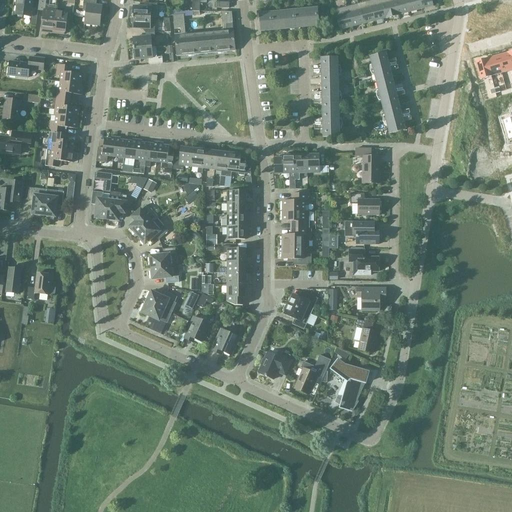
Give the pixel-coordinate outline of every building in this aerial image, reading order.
[(32,0),(37,0),(39,0),(38,0),(16,0),(15,5),(16,5),(15,15),(30,17),(32,0)] [(99,26),(102,6),(96,6),(96,0),(83,0),(82,11),(85,11),(83,24),(99,26)] [(386,18),(380,0),(373,0),(369,1),(374,21),(386,18)] [(397,15),(393,0),(380,0),(386,18),(397,15)] [(393,0),(397,15),(409,12),(405,0),(393,0)] [(420,9),(418,0),(405,0),(409,12),(420,9)] [(418,0),(420,9),(432,6),(430,0),(418,0)] [(374,21),(369,1),(357,4),(362,24),(374,21)] [(133,7),(132,17),(150,18),(150,13),(156,13),(156,4),(145,3),(145,7),(133,7)] [(362,24),(357,4),(346,7),(351,27),(362,24)] [(53,31),(55,11),(56,6),(48,5),(48,10),(43,10),(41,30),(53,31)] [(351,27),(346,7),(334,10),(339,30),(351,27)] [(318,26),(317,9),(306,10),(294,11),(281,12),(269,13),(258,15),(260,32),(271,31),(283,29),(295,28),(308,27),(318,26)] [(67,13),(55,11),(53,31),(65,33),(67,13)] [(176,56),(206,53),(235,51),(231,13),(220,12),(222,31),(204,33),(185,35),(183,15),(173,16),(174,30),(180,29),(181,35),(174,36),(176,56)] [(155,18),(150,18),(132,17),(132,28),(142,29),(145,33),(154,33),(155,18)] [(132,38),(133,49),(151,47),(150,36),(132,38)] [(151,47),(133,49),(134,60),(147,59),(148,65),(162,63),(161,57),(156,58),(155,47),(151,47)] [(387,61),(387,60),(385,53),(370,57),(373,70),(388,66),(388,65),(395,63),(396,61),(395,59),(387,61)] [(507,54),(496,57),(501,74),(511,71),(507,54)] [(496,57),(486,60),(491,77),(501,74),(496,57)] [(42,70),(44,59),(29,58),(28,64),(9,62),(7,76),(27,78),(28,69),(42,70)] [(337,71),(337,64),(337,58),(321,58),(321,66),(312,66),(312,70),(313,71),(321,71),(337,71)] [(486,60),(475,63),(480,80),(491,77),(486,60)] [(60,76),(60,82),(80,85),(82,74),(69,73),(70,67),(57,65),(56,76),(60,76)] [(391,78),(390,74),(390,71),(398,69),(397,65),(396,65),(389,67),(388,66),(373,70),(376,82),(391,78)] [(337,84),(337,78),(337,71),(321,71),(321,73),(313,73),(313,74),(313,77),(321,77),(321,85),(337,84)] [(403,87),(402,86),(402,84),(393,86),(391,78),(376,82),(379,95),(395,91),(395,90),(402,89),(403,87)] [(82,85),(80,85),(60,82),(59,89),(54,88),(53,99),(65,100),(66,94),(80,95),(82,85)] [(338,98),(337,84),(321,85),(321,92),(313,93),(313,96),(314,97),(321,97),(322,98),(338,98)] [(405,95),(404,93),(404,91),(402,91),(395,92),(395,91),(379,95),(383,109),(398,106),(396,97),(405,95)] [(40,104),(41,97),(24,94),(23,102),(40,104)] [(338,111),(338,104),(338,98),(322,98),(322,99),(314,99),(313,100),(313,104),(322,104),(322,111),(338,111)] [(64,107),(65,100),(53,99),(51,110),(56,110),(55,116),(76,118),(78,108),(64,107)] [(18,121),(20,102),(5,100),(2,119),(18,121)] [(386,121),(401,117),(401,116),(409,114),(409,113),(408,110),(400,112),(398,106),(383,109),(386,121)] [(338,124),(338,117),(338,111),(322,111),(322,119),(314,119),(314,123),(315,124),(322,124),(338,124)] [(78,119),(76,118),(55,116),(55,122),(50,122),(49,132),(61,134),(62,127),(76,129),(78,119)] [(405,130),(403,123),(403,122),(411,120),(410,117),(409,116),(402,118),(401,117),(386,121),(389,134),(405,130)] [(339,137),(338,131),(338,124),(322,124),(322,125),(315,126),(314,126),(314,130),(322,130),(323,138),(339,137)] [(30,144),(31,134),(16,132),(15,139),(0,137),(0,152),(19,155),(21,143),(30,144)] [(61,134),(49,132),(47,143),(52,144),(51,149),(72,152),(73,142),(66,141),(67,135),(61,134)] [(113,157),(115,138),(111,137),(110,139),(104,139),(103,148),(98,148),(96,162),(106,163),(107,157),(113,157)] [(125,159),(126,141),(120,140),(120,138),(115,138),(113,157),(119,158),(118,164),(123,164),(123,159),(125,159)] [(135,160),(137,140),(133,140),(132,142),(126,141),(125,159),(135,160)] [(145,161),(147,144),(141,143),(142,141),(137,140),(135,160),(140,161),(139,166),(144,167),(145,161)] [(156,162),(158,143),(154,142),(154,145),(147,144),(145,161),(144,167),(149,168),(150,162),(156,162)] [(163,143),(158,143),(156,162),(161,163),(161,169),(164,169),(163,173),(171,174),(172,169),(173,156),(168,155),(169,147),(163,146),(163,143)] [(202,174),(202,168),(205,151),(204,151),(204,148),(199,147),(198,150),(192,149),(190,167),(197,167),(197,174),(202,174)] [(190,167),(192,149),(180,148),(179,157),(174,156),(172,169),(183,171),(183,166),(190,167)] [(379,157),(371,157),(371,148),(355,148),(354,157),(362,157),(362,184),(379,184),(379,157)] [(73,152),(72,152),(51,149),(50,156),(46,155),(45,166),(57,168),(58,161),(72,163),(73,152)] [(215,170),(217,152),(205,151),(202,168),(215,170)] [(229,154),(227,171),(226,177),(230,177),(231,172),(238,173),(238,175),(244,176),(244,174),(250,175),(248,162),(246,162),(246,157),(241,156),(241,155),(235,155),(236,152),(230,151),(229,154)] [(226,177),(229,154),(217,152),(215,170),(221,170),(221,176),(226,177)] [(295,173),(294,156),(293,153),(287,153),(287,156),(282,156),(282,158),(273,158),(274,174),(295,173)] [(318,155),(306,156),(307,173),(319,173),(328,173),(328,166),(319,166),(318,155)] [(307,173),(306,156),(294,156),(295,173),(307,173)] [(111,180),(112,174),(95,172),(94,178),(111,180)] [(137,183),(130,196),(137,200),(143,190),(149,179),(143,178),(132,177),(132,183),(137,183)] [(157,184),(149,179),(143,190),(151,194),(157,184)] [(21,197),(22,183),(8,181),(7,184),(5,184),(2,187),(1,189),(0,189),(0,209),(11,211),(12,204),(20,205),(21,197)] [(43,215),(45,197),(46,190),(29,188),(29,191),(26,191),(25,200),(33,201),(32,214),(43,215)] [(46,190),(45,197),(43,215),(54,217),(56,204),(62,205),(63,192),(52,191),(46,190)] [(214,191),(206,190),(206,202),(214,202),(214,191)] [(227,191),(227,203),(245,203),(245,191),(227,191)] [(106,219),(108,201),(102,200),(103,193),(92,192),(91,204),(97,205),(95,219),(102,220),(103,219),(106,219)] [(110,192),(108,201),(106,219),(110,220),(110,221),(117,222),(119,212),(124,213),(126,196),(120,195),(120,193),(110,192)] [(199,198),(194,192),(184,199),(189,205),(199,198)] [(378,216),(379,200),(364,200),(364,194),(350,193),(350,204),(358,205),(357,215),(378,216)] [(282,201),(282,212),(304,212),(304,211),(304,205),(309,205),(309,194),(296,194),(296,201),(282,201)] [(244,215),(245,203),(227,203),(227,215),(244,215)] [(130,227),(128,228),(133,234),(135,233),(137,235),(151,223),(157,218),(150,210),(149,211),(145,206),(136,214),(132,217),(136,221),(130,227)] [(309,211),(304,211),(304,212),(282,212),(282,222),(293,222),(293,230),(297,230),(309,230),(309,218),(309,211)] [(244,228),(244,215),(227,215),(227,228),(244,228)] [(138,237),(137,238),(142,245),(144,243),(145,244),(155,235),(158,240),(168,232),(163,227),(157,219),(151,223),(137,235),(138,237)] [(378,245),(378,230),(373,229),(373,223),(345,222),(344,237),(356,237),(356,245),(378,245)] [(244,240),(244,228),(227,228),(227,240),(244,240)] [(311,230),(309,230),(297,230),(297,236),(282,235),(281,247),(302,248),(302,247),(308,247),(308,241),(311,241),(311,230)] [(200,236),(194,231),(191,235),(196,240),(200,236)] [(227,253),(227,261),(244,261),(244,249),(229,249),(229,246),(221,246),(221,253),(227,253)] [(302,255),(302,248),(281,247),(281,259),(294,259),(293,265),(310,266),(311,255),(302,255)] [(150,257),(148,258),(149,266),(151,266),(151,268),(170,266),(178,265),(177,255),(175,254),(175,248),(162,250),(163,255),(150,257)] [(348,262),(357,262),(357,275),(370,276),(370,272),(378,272),(378,257),(364,256),(364,250),(349,250),(348,262)] [(244,274),(244,261),(227,261),(227,268),(219,268),(219,273),(227,273),(227,274),(244,274)] [(151,271),(150,271),(151,279),(152,279),(165,278),(166,284),(178,283),(178,276),(179,276),(178,265),(170,266),(151,268),(151,271)] [(18,294),(21,270),(18,269),(18,268),(13,267),(12,269),(9,268),(6,293),(18,294)] [(34,301),(34,294),(54,296),(55,289),(49,288),(51,276),(36,274),(35,289),(28,288),(26,300),(34,301)] [(246,274),(244,274),(227,274),(227,286),(244,286),(246,286),(246,274)] [(244,298),(244,286),(227,286),(227,298),(226,298),(226,301),(235,306),(243,306),(243,298),(244,298)] [(385,302),(385,289),(356,289),(356,297),(361,297),(361,311),(379,311),(379,302),(385,302)] [(149,292),(146,299),(148,300),(146,303),(170,313),(175,303),(174,303),(176,297),(165,292),(163,297),(151,292),(151,293),(149,292)] [(213,300),(202,294),(196,305),(203,308),(206,302),(211,304),(213,300)] [(292,294),(288,304),(310,314),(317,299),(306,294),(303,299),(292,294)] [(196,304),(188,300),(184,308),(192,312),(196,304)] [(51,302),(49,315),(57,316),(58,303),(51,302)] [(143,304),(140,312),(142,313),(153,318),(150,323),(151,323),(149,329),(159,333),(161,328),(162,329),(165,323),(166,323),(170,313),(146,303),(145,305),(143,304)] [(310,314),(288,304),(283,314),(294,319),(292,325),(303,330),(310,314)] [(21,307),(6,305),(5,312),(20,314),(21,307)] [(339,312),(337,305),(328,306),(330,314),(339,312)] [(314,307),(311,317),(317,320),(321,310),(314,307)] [(18,328),(20,316),(13,315),(12,327),(18,328)] [(203,343),(211,325),(205,323),(206,322),(205,320),(204,319),(202,318),(201,318),(200,319),(200,320),(193,317),(184,339),(193,343),(195,340),(203,343)] [(372,353),(377,333),(371,332),(373,324),(357,320),(355,328),(362,330),(357,350),(372,353)] [(494,326),(494,321),(475,320),(474,337),(502,338),(503,326),(494,326)] [(233,335),(233,334),(233,332),(232,331),(231,330),(230,330),(228,331),(227,332),(221,330),(211,351),(221,355),(222,352),(230,356),(239,337),(233,335)] [(313,338),(307,336),(305,341),(311,344),(313,338)] [(286,373),(292,358),(279,351),(276,357),(267,353),(264,359),(263,359),(260,365),(261,366),(258,373),(273,380),(278,369),(286,373)] [(302,370),(294,389),(307,395),(315,377),(322,380),(327,367),(330,360),(319,355),(317,362),(314,367),(303,362),(300,369),(302,370)] [(365,384),(368,373),(345,366),(337,360),(330,369),(347,382),(343,396),(337,396),(334,402),(339,406),(339,408),(351,411),(357,402),(356,400),(364,383),(365,384)]
